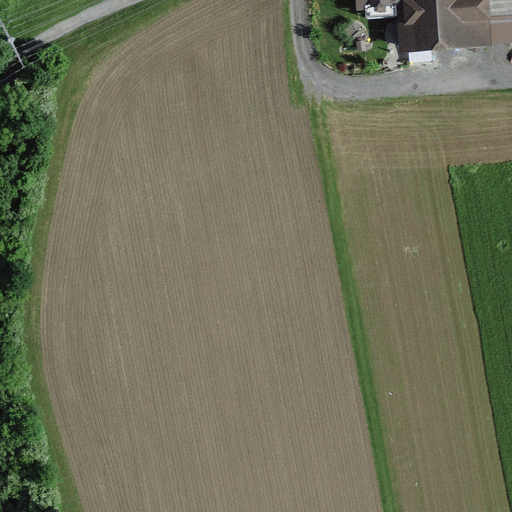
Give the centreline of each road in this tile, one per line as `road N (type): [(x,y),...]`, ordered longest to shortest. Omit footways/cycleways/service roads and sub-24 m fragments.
road 1 (track): [(511,86),(352,94),(305,56),(293,0)]
road 2 (track): [(133,0),(42,37),(0,98)]
